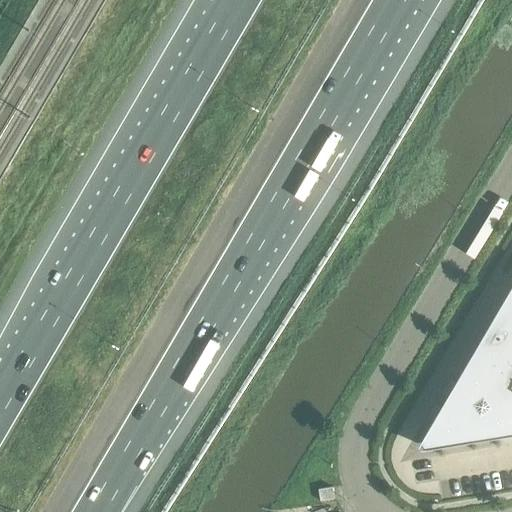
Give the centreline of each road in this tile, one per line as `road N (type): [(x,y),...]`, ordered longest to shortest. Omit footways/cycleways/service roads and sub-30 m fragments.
road 1 (motorway): [(96,511),(397,0)]
road 2 (motorway): [(233,0),(0,401)]
road 3 (unclassified): [(511,172),(357,432),(353,474),(376,511)]
